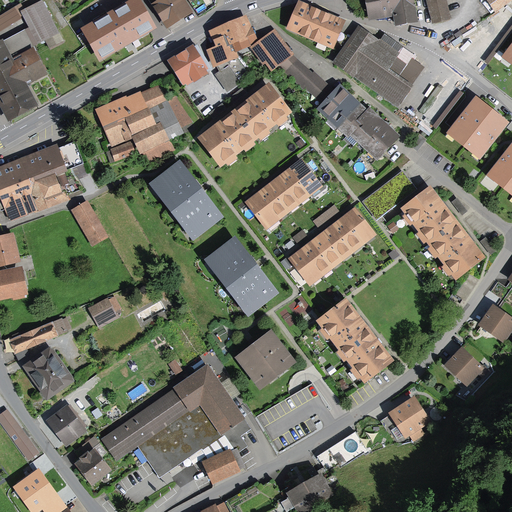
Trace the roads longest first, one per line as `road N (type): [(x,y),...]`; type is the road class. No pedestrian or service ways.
road 1 (residential): [(182,511),(289,456),(411,375),(511,243)]
road 2 (primary): [(240,6),(9,134)]
road 3 (unclassified): [(97,511),(0,378)]
